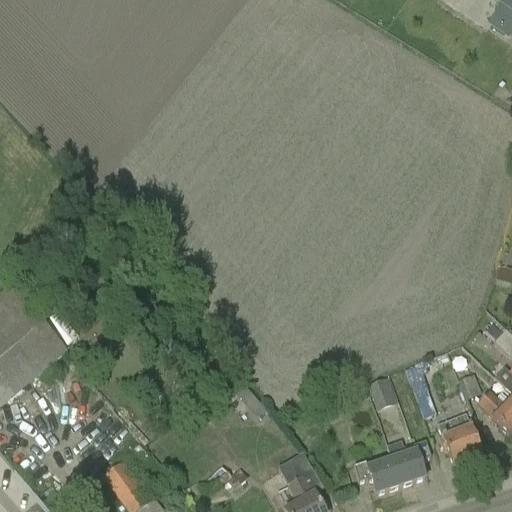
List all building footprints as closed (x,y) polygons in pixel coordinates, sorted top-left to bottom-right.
[(511,0),(501,0),(498,6),(501,8),(488,29),(508,42),(511,36),(511,0)] [(0,413),(65,358),(9,292),(0,300),(0,413)] [(491,329),(483,338),(511,366),(511,373),(508,377),(511,381),(511,390),(507,396),(511,400),(511,341),(505,334),(500,339),(491,329)] [(481,399),(473,379),(457,386),(465,406),(481,399)] [(212,391),(240,421),(251,411),(223,381),(212,391)] [(396,410),(387,383),(367,390),(376,416),(396,410)] [(508,441),(511,435),(511,400),(507,396),(504,393),(495,403),(488,397),(476,410),(508,441)] [(414,400),(423,424),(434,420),(426,396),(414,400)] [(480,461),(469,431),(464,420),(437,431),(441,442),(437,443),(443,459),(448,457),(454,471),(480,461)] [(271,422),(250,435),(256,446),(278,434),(271,422)] [(425,484),(419,466),(430,463),(424,447),(402,454),(400,448),(386,452),(390,465),(400,492),(425,484)] [(319,511),(313,499),(311,500),(301,482),(312,476),(302,458),(278,473),(297,508),(290,511),(319,511)] [(142,511),(153,504),(124,465),(100,483),(121,511),(142,511)] [(390,465),(367,473),(365,468),(353,472),(357,487),(365,484),(369,494),(372,493),(375,501),(400,492),(390,465)] [(222,469),(196,489),(206,501),(227,485),(233,493),(247,483),(240,473),(230,480),(222,469)]
